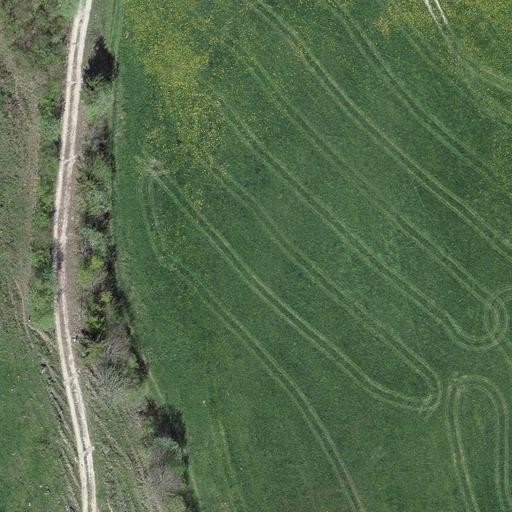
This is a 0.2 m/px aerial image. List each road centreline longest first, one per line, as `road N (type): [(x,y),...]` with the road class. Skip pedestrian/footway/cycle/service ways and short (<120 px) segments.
road 1 (track): [(116,0),(100,176),(116,306),(167,412),(198,511)]
road 2 (track): [(89,511),(59,293),(67,125),(85,0)]
